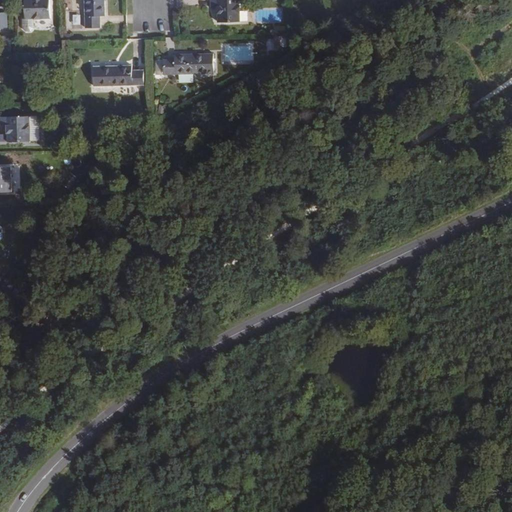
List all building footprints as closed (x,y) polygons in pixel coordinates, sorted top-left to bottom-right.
[(51,18),(50,0),(42,0),(37,0),(24,0),(25,18),(51,18)] [(105,17),(104,0),(85,0),(86,28),(100,28),(100,17),(105,17)] [(241,23),(240,0),(210,0),(210,7),(217,7),(222,7),(222,15),(217,15),(217,23),(241,23)] [(51,19),(34,18),(33,29),(51,30),(51,19)] [(240,55),(241,52),(240,50),(239,48),(237,47),(234,46),(231,47),(230,48),(229,49),(227,52),(228,55),(230,58),(233,59),(235,59),(237,59),(239,57),(240,55)] [(214,73),(214,54),(175,54),(175,60),(163,60),(164,75),(214,73)] [(164,75),(163,60),(155,60),(156,75),(164,75)] [(145,85),(144,70),(133,70),(133,65),(94,66),(94,86),(145,85)] [(30,141),(29,115),(1,116),(1,126),(7,125),(12,125),(12,134),(7,134),(8,142),(30,141)] [(0,192),(11,192),(11,165),(0,165),(0,192)]
